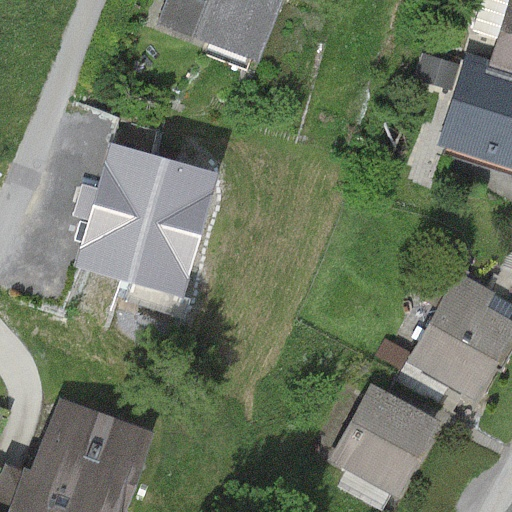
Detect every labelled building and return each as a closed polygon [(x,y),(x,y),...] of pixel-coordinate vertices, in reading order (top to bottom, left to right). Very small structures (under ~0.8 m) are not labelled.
[(163,0),(155,26),(261,64),(284,0),(163,0)] [(511,0),(508,0),(487,65),(511,72),(511,0)] [(511,72),(487,65),(464,58),(436,145),(511,169),(511,72)] [(216,174),(110,145),(76,267),(182,296),(216,174)] [(492,293),(457,273),(407,363),(474,400),(511,332),(511,321),(484,307),(492,293)] [(440,422),(369,384),(328,460),(398,498),(440,422)] [(4,511),(118,511),(149,435),(59,400),(30,472),(22,469),(4,511)]
